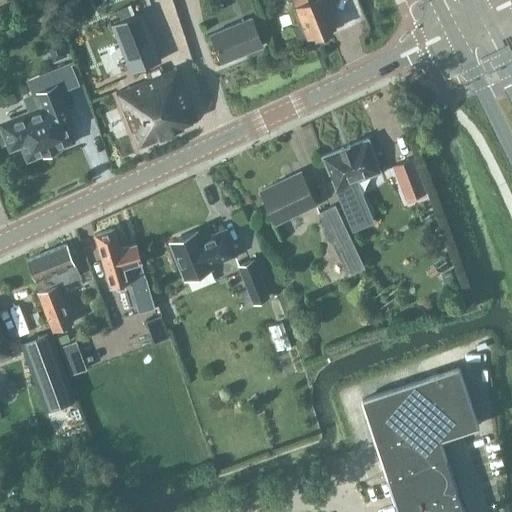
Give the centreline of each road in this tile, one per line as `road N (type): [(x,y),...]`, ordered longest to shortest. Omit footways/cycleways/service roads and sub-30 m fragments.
road 1 (tertiary): [(0,250),(357,76)]
road 2 (secondary): [(457,38),(511,152)]
